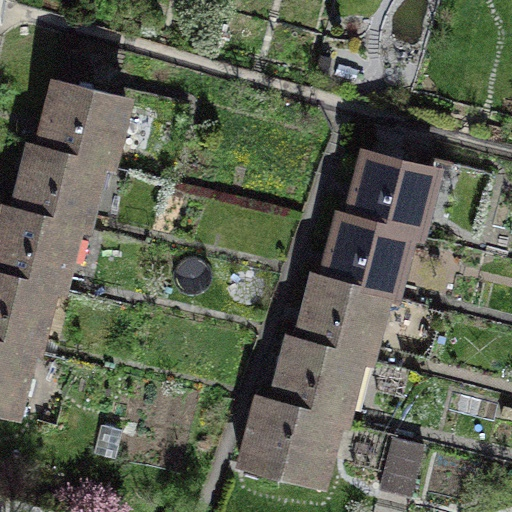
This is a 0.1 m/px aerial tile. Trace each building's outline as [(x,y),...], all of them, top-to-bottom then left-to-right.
[(145,96),(60,75),(53,104),(45,138),(121,156),(129,158),(145,96)] [(27,168),(18,202),(96,221),(105,223),(121,156),(45,138),(35,135),(27,168)] [(457,164),(372,141),(363,173),(354,206),(431,227),(440,229),(457,164)] [(0,266),(72,285),(81,287),(82,282),(96,221),(18,202),(7,200),(0,230),(0,266)] [(335,237),(326,271),(405,292),(413,294),(431,227),(354,206),(345,204),(335,237)] [(0,335),(48,347),(57,349),(72,285),(0,266),(0,335)] [(309,300),(300,331),(380,353),(388,355),(405,292),(326,271),(317,269),(309,300)] [(282,361),(274,393),(355,415),(363,417),(380,353),(300,331),(291,329),(282,361)] [(0,414),(30,422),(48,347),(0,335),(0,414)] [(254,427),(244,464),(335,488),(355,415),(274,393),(264,390),(254,427)] [(423,445),(393,437),(381,484),(411,492),(423,445)]
